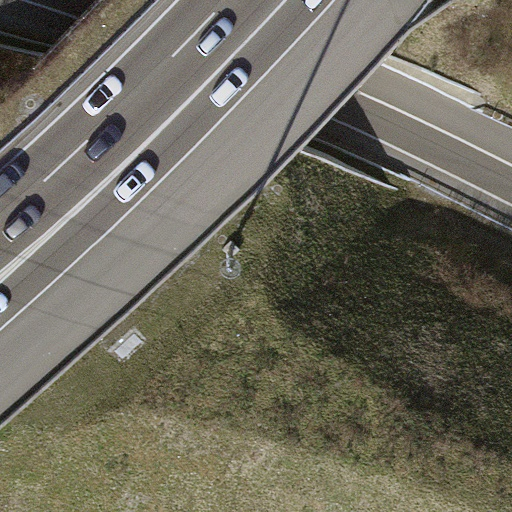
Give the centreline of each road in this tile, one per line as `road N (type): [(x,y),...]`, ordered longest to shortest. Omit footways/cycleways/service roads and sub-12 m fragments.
road 1 (motorway): [(511,184),(346,104),(82,0)]
road 2 (motorway): [(0,298),(165,95)]
road 3 (motorway): [(0,226),(165,95)]
road 4 (motorway): [(165,95),(255,0)]
